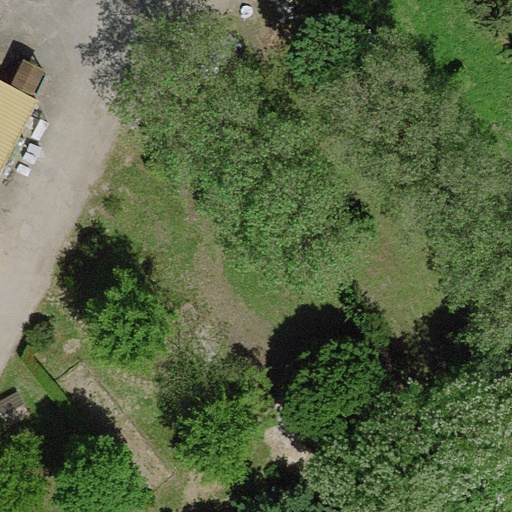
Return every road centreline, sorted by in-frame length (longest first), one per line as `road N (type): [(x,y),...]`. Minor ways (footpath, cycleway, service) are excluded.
road 1 (track): [(0,315),(89,128),(133,62),(195,0)]
road 2 (track): [(367,511),(497,450)]
